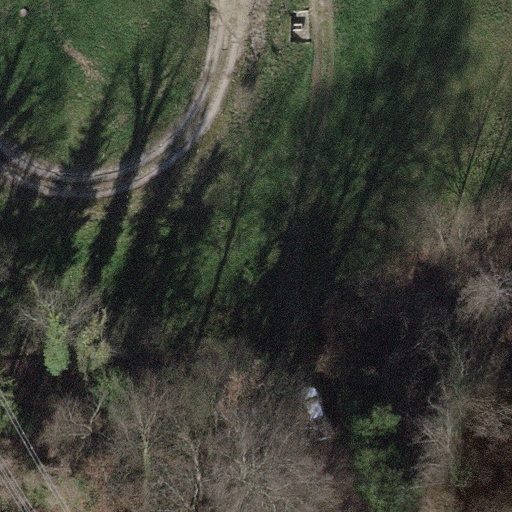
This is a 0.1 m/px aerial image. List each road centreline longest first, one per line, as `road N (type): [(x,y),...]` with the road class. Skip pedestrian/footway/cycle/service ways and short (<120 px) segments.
road 1 (track): [(320,0),(328,40),(291,271),(297,341),(354,511)]
road 2 (track): [(234,0),(230,89),(190,143),(127,178),(41,178),(0,155)]
